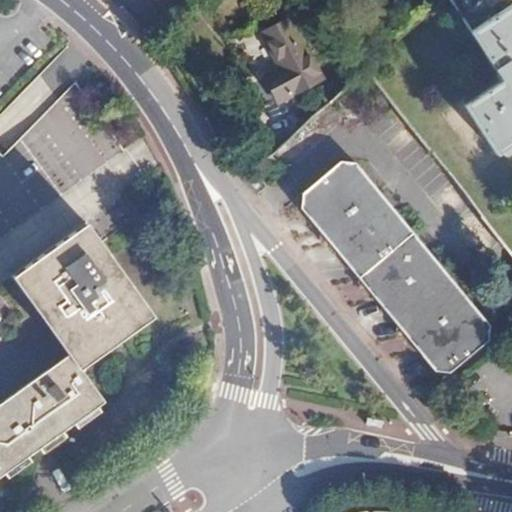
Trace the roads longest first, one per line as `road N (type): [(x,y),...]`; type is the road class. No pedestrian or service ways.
road 1 (tertiary): [(243,456),(266,402),(274,344),(261,276),(232,197),(189,152)]
road 2 (tertiary): [(189,152),(242,332),(236,396),(243,456)]
road 3 (tertiary): [(56,0),(100,33),(189,152)]
road 4 (secondary): [(416,460),(303,446),(243,456)]
road 5 (secondary): [(248,501),(416,460)]
road 6 (secondary): [(243,456),(172,481),(126,511)]
